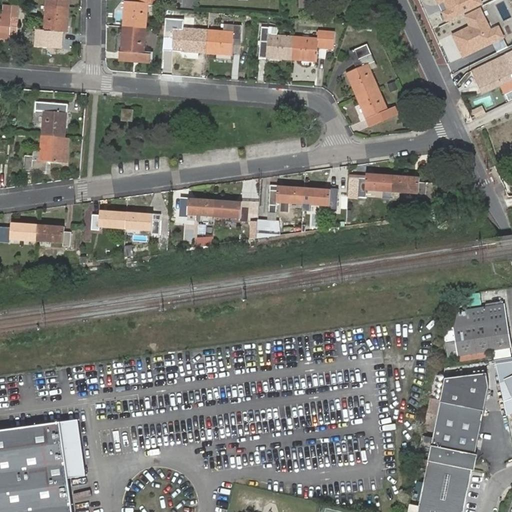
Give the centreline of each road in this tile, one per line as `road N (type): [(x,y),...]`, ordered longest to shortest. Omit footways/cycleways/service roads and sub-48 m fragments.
road 1 (residential): [(342,157),(0,203)]
road 2 (residential): [(92,81),(312,100),(326,109),(342,157)]
road 3 (tertiary): [(400,0),(458,132)]
road 4 (tertiary): [(458,132),(511,243)]
